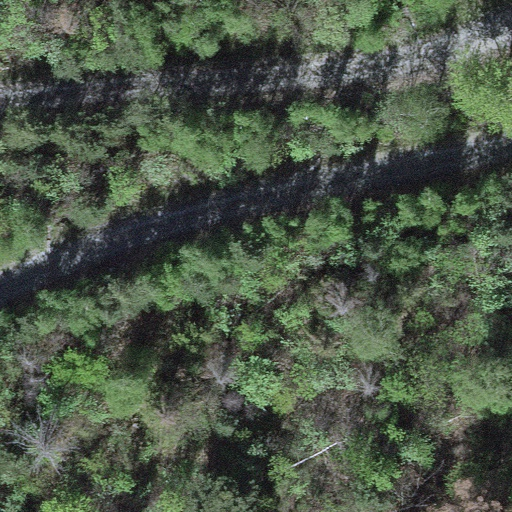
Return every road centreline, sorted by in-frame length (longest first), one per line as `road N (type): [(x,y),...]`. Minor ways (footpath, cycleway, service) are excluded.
road 1 (motorway): [(130,511),(462,0)]
road 2 (track): [(511,162),(177,227),(0,305)]
road 3 (track): [(0,108),(432,68),(511,39)]
road 4 (motorway): [(113,0),(0,157)]
